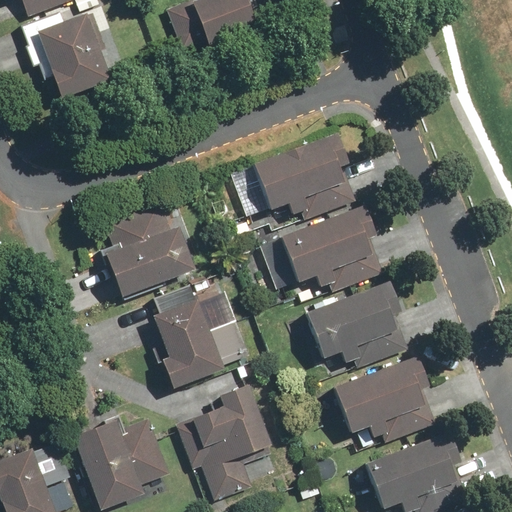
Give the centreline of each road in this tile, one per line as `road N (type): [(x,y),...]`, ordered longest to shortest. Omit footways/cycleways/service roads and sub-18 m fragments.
road 1 (residential): [(381,71),(44,193),(13,178),(0,143)]
road 2 (residential): [(511,435),(381,71)]
